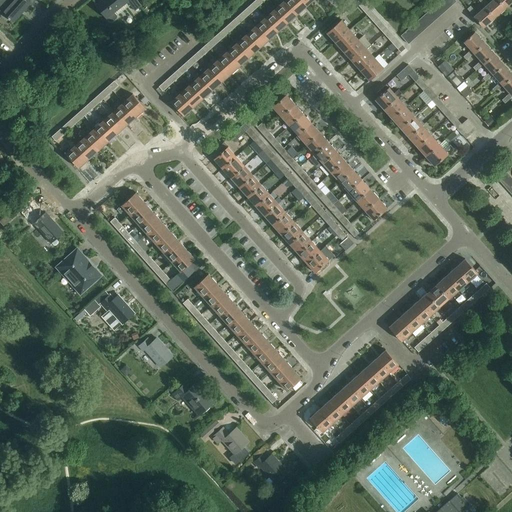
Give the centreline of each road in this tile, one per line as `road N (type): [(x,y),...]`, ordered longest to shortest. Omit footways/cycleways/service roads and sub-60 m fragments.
road 1 (residential): [(433,199),(304,55),(285,58),(179,150)]
road 2 (residential): [(266,423),(73,213)]
road 3 (residential): [(278,324),(297,283),(179,150)]
road 4 (residential): [(278,324),(134,161)]
road 5 (residential): [(321,371),(464,234)]
